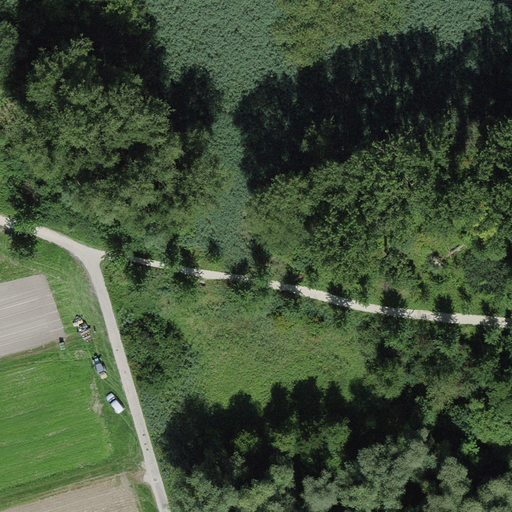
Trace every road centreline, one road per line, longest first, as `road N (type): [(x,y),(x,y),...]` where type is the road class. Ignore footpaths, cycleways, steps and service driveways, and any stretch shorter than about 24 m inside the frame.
road 1 (track): [(511,324),(93,258),(0,217)]
road 2 (track): [(93,258),(166,511)]
